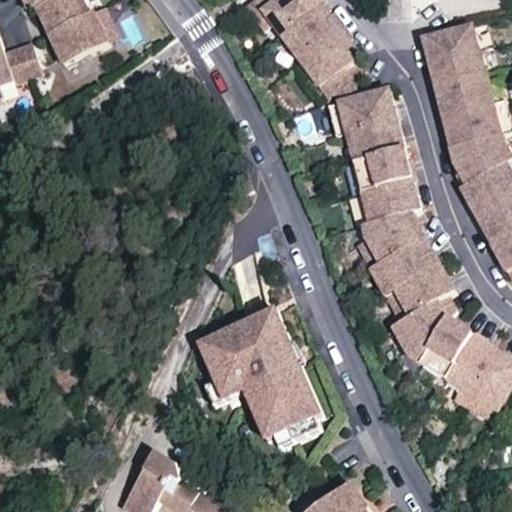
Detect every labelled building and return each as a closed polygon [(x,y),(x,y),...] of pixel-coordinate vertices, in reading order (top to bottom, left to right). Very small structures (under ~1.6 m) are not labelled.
[(24,0),(32,14),(38,11),(46,27),(52,40),(60,56),(67,71),(112,49),(97,18),(93,19),(83,0),(24,0)] [(317,0),(261,0),(256,4),(275,29),(284,41),(326,11),(317,0)] [(275,29),(256,4),(247,11),(266,36),(275,29)] [(338,27),(326,11),(284,41),(302,65),(344,35),(338,27)] [(123,43),(108,12),(97,18),(112,49),(123,43)] [(480,56),(474,31),(426,44),(429,55),(432,67),(480,56)] [(358,54),(344,35),(302,65),(330,103),(335,99),(341,108),(349,138),(400,125),(394,102),(393,97),(365,104),(352,86),(351,87),(343,75),(363,60),(358,54)] [(0,91),(2,91),(15,87),(43,78),(33,47),(19,52),(5,56),(0,39),(0,91)] [(486,78),(480,56),(432,67),(435,79),(438,90),(486,78)] [(486,78),(438,90),(442,106),(446,121),(497,109),(489,78),(486,78)] [(511,138),(511,120),(508,106),(497,109),(504,140),(511,138)] [(338,142),(349,138),(341,108),(330,111),(338,142)] [(504,140),(497,109),(446,121),(450,137),(454,153),(504,140)] [(400,125),(349,138),(357,168),(407,155),(404,143),(403,137),(400,125)] [(511,156),(505,144),(504,140),(454,153),(457,169),(459,172),(462,178),(458,180),(466,193),(511,167),(511,156)] [(411,167),(407,155),(357,168),(365,197),(415,185),(412,175),(411,167)] [(511,167),(466,193),(464,194),(471,207),(479,222),(511,204),(511,167)] [(234,173),(243,199),(254,195),(244,169),(234,173)] [(415,185),(365,197),(373,228),(423,215),(419,200),(415,185)] [(511,204),(479,222),(488,237),(495,251),(511,241),(511,204)] [(424,231),(419,224),(424,221),(423,215),(373,228),(365,230),(370,245),(383,269),(428,243),(430,242),(424,231)] [(511,241),(495,251),(508,275),(511,281),(511,241)] [(435,255),(428,243),(383,269),(397,295),(443,269),(435,255)] [(383,269),(370,245),(358,250),(372,275),(383,269)] [(397,295),(383,269),(372,275),(387,301),(397,295)] [(452,286),(443,269),(397,295),(412,322),(450,301),(458,296),(452,286)] [(450,301),(412,322),(397,295),(387,301),(402,328),(395,332),(412,363),(423,369),(451,325),(458,315),(450,301)] [(283,325),(280,318),(219,345),(203,353),(219,389),(223,396),(244,387),(249,398),(271,447),(279,444),(320,425),(326,422),(304,372),(297,375),(288,355),(295,352),(283,325)] [(451,325),(423,369),(449,385),(476,341),(464,334),(452,326),(451,325)] [(488,349),(476,341),(449,385),(463,394),(474,401),(502,357),(488,349)] [(288,355),(297,375),(304,372),(308,370),(299,350),(295,352),(288,355)] [(511,363),(502,357),(474,401),(500,417),(511,398),(511,363)] [(223,396),(219,389),(209,394),(217,412),(249,398),(244,387),(223,396)] [(468,411),(474,401),(463,394),(456,404),(468,411)] [(500,417),(474,401),(468,411),(494,428),(500,417)] [(320,425),(279,444),(283,455),(325,436),(320,425)] [(228,511),(185,486),(181,471),(158,457),(146,474),(149,475),(124,511),(158,511),(162,507),(170,511),(228,511)] [(370,511),(359,496),(354,489),(322,511),(370,511)]
